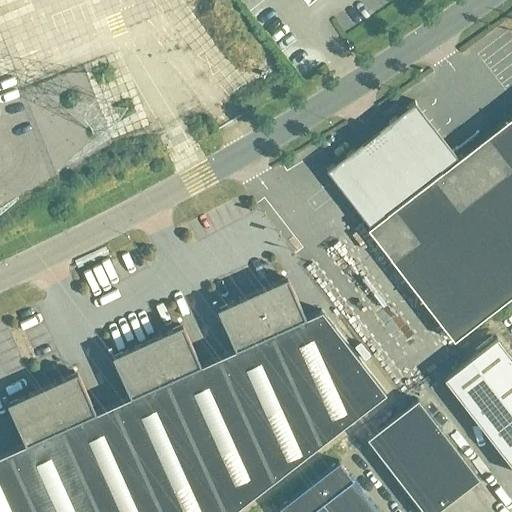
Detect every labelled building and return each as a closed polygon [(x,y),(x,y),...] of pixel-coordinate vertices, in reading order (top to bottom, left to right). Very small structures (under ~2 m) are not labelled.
[(511,115),(482,138),(477,132),(479,130),(478,129),(454,147),(511,222),(511,115)] [(511,294),(511,222),(454,147),(431,166),(432,167),(433,166),(438,172),(390,209),(385,203),(386,202),(385,201),(362,219),(362,220),(380,244),(380,243),(390,256),(454,339),(511,294)] [(386,391),(322,309),(306,316),(304,317),(299,305),(286,276),(265,285),(252,291),(270,332),(320,441),(320,442),(386,391)] [(320,441),(270,332),(252,291),(218,306),(236,347),(235,348),(218,355),(218,356),(273,478),(320,442),(320,441)] [(273,478),(218,356),(218,355),(200,363),(199,364),(181,324),(181,323),(147,339),(165,379),(225,511),(229,511),(273,478)] [(511,356),(497,336),(444,377),(511,464),(511,356)] [(225,511),(165,379),(147,339),(113,354),(131,394),(130,395),(119,400),(113,403),(161,511),(225,511)] [(161,511),(113,403),(102,407),(95,411),(94,411),(76,372),(76,371),(42,386),(42,387),(60,427),(98,511),(161,511)] [(98,511),(60,427),(42,387),(42,386),(8,401),(8,402),(26,442),(25,442),(8,450),(8,451),(35,511),(98,511)] [(479,477),(418,398),(367,437),(416,500),(424,511),(433,511),(465,488),(465,487),(479,477)] [(35,511),(8,451),(8,450),(0,453),(0,511),(35,511)] [(305,511),(322,500),(352,476),(339,459),(278,506),(283,511),(305,511)] [(379,511),(352,476),(322,500),(331,511),(379,511)] [(331,511),(322,500),(305,511),(331,511)]
